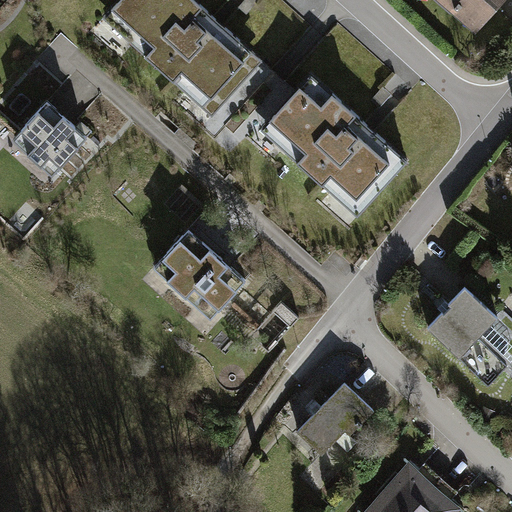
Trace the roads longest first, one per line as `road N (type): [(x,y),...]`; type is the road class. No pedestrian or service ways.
road 1 (residential): [(511,479),(343,316),(501,123)]
road 2 (track): [(343,316),(275,397),(231,466),(216,511)]
road 3 (residential): [(501,123),(358,0)]
